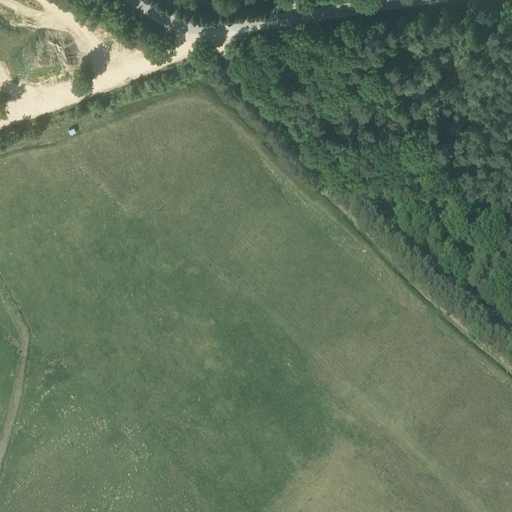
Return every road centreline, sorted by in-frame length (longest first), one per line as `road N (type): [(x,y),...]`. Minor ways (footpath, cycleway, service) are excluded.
road 1 (track): [(202,37),(228,53),(511,327)]
road 2 (track): [(202,37),(0,119)]
road 3 (residential): [(411,0),(202,37)]
road 4 (unknown): [(154,511),(58,374)]
